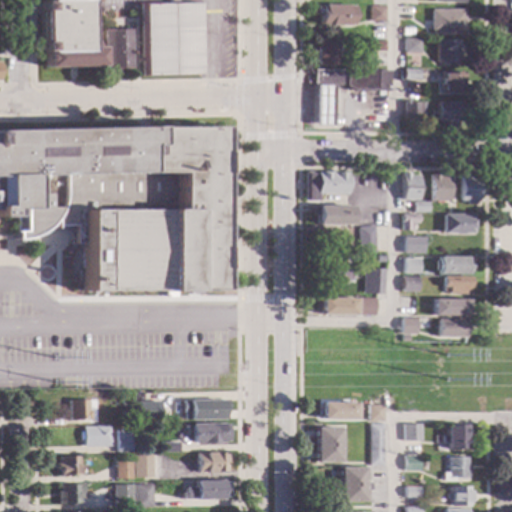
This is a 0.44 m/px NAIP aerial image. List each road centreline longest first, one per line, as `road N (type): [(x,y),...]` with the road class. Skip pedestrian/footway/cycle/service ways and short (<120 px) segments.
road 1 (secondary): [(253,0),(258,511)]
road 2 (secondary): [(281,511),(277,0)]
road 3 (residential): [(506,322),(504,0)]
road 4 (residential): [(278,100),(0,102)]
road 5 (residential): [(511,153),(255,154)]
